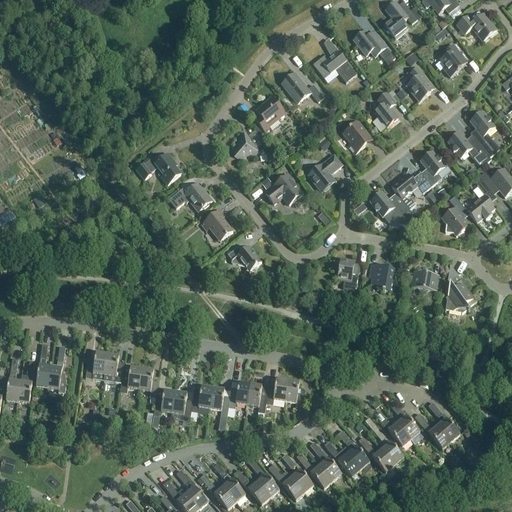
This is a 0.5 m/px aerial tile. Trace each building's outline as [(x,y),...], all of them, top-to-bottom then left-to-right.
[(422,5),(426,10),(428,10),(431,7),(439,17),(445,12),(448,16),(460,8),(453,0),(445,0),(444,0),(425,0),(426,0),(423,2),(422,5)] [(384,28),(395,41),(408,31),(403,24),(407,21),(412,27),(418,22),(411,13),(406,17),(395,4),(385,12),(392,22),(384,28)] [(416,9),(411,13),(418,22),(423,18),(416,9)] [(464,37),(473,30),(483,43),(496,33),(483,17),(474,25),(468,18),(457,28),(464,37)] [(444,22),(438,27),(442,32),(448,27),(444,22)] [(433,30),(426,35),(430,40),(437,35),(433,30)] [(354,43),(366,58),(371,54),(375,60),(379,56),(388,67),(395,61),(374,35),(370,39),(365,34),(354,43)] [(446,57),(440,62),(445,69),(443,71),(450,80),(459,73),(458,72),(467,65),(453,47),(444,54),(446,57)] [(332,59),(331,59),(328,62),(324,58),(313,67),(324,81),(335,73),(346,86),(357,77),(335,50),(329,54),(332,59)] [(405,61),(409,66),(417,60),(413,55),(405,61)] [(409,77),(414,83),(407,89),(419,105),(435,92),(418,70),(409,77)] [(281,87),(297,107),(311,96),(318,105),(324,101),(313,87),(308,92),(295,76),(281,87)] [(511,79),(503,87),(508,92),(511,89),(511,79)] [(408,98),(402,91),(396,96),(401,103),(408,98)] [(382,108),(374,114),(387,130),(398,121),(390,111),(396,106),(387,96),(378,103),(382,108)] [(260,119),(256,123),(265,135),(270,131),(272,134),(282,126),(279,123),(287,117),(272,99),(264,105),(266,107),(263,110),(263,109),(256,114),(260,119)] [(329,106),(334,112),(338,109),(333,103),(329,106)] [(282,109),(287,114),(290,111),(285,106),(282,109)] [(37,109),(33,111),(38,118),(42,116),(37,109)] [(482,114),(470,124),(479,135),(473,139),(474,141),(490,161),(497,155),(494,151),(497,149),(487,136),(495,130),(490,124),(491,122),(488,121),(482,114)] [(343,136),(351,146),(348,148),(354,157),(365,148),(364,146),(366,144),(365,142),(370,138),(358,124),(343,136)] [(490,161),(474,141),(469,146),(460,135),(448,145),(453,151),(454,155),(456,155),(461,161),(469,155),(479,168),(481,166),(484,169),(492,163),(490,161)] [(233,152),(242,162),(267,158),(259,148),(259,147),(264,143),(259,138),(254,142),(251,138),(238,140),(233,152)] [(323,154),(331,147),(326,141),(321,145),(324,148),(321,151),(323,154)] [(429,174),(423,179),(432,190),(442,181),(438,176),(446,170),(441,164),(441,162),(438,160),(432,154),(420,163),(429,174)] [(175,169),(177,168),(168,157),(157,165),(153,159),(136,172),(145,182),(151,177),(150,176),(158,170),(164,178),(161,180),(168,187),(181,177),(175,169)] [(308,178),(322,195),(335,184),(330,178),(342,168),(334,158),(322,168),(322,167),(308,178)] [(491,182),(505,200),(509,197),(511,197),(511,181),(504,171),(491,182)] [(84,172),(77,177),(80,182),(87,177),(84,172)] [(472,178),(468,174),(463,178),(467,182),(472,178)] [(392,190),(397,196),(401,202),(408,196),(412,196),(412,194),(417,189),(423,196),(432,190),(423,179),(420,175),(412,182),(408,176),(392,190)] [(479,179),(483,184),(483,185),(489,180),(485,175),(479,179)] [(265,196),(274,207),(280,202),(280,200),(283,200),(289,208),(296,202),(302,197),(293,185),(294,184),(288,177),(273,188),(274,189),(265,196)] [(261,185),(266,191),(272,186),(268,180),(261,185)] [(487,189),(483,185),(483,184),(477,188),(481,194),(487,189)] [(169,202),(176,211),(185,204),(187,206),(189,203),(198,214),(212,203),(206,196),(205,197),(197,187),(185,197),(181,192),(169,202)] [(437,196),(441,201),(447,196),(443,191),(437,196)] [(401,202),(397,196),(389,202),(382,194),(370,204),(375,211),(376,214),(378,214),(383,220),(389,226),(399,228),(399,227),(411,229),(413,216),(401,202)] [(34,202),(39,210),(44,207),(39,198),(34,202)] [(484,198),(466,212),(470,217),(477,226),(484,220),(486,223),(492,218),(490,215),(495,211),(484,198)] [(470,217),(466,212),(455,199),(449,203),(455,210),(442,221),(446,227),(445,235),(454,236),(456,239),(470,228),(464,222),(470,217)] [(363,203),(354,211),(358,216),(368,208),(363,203)] [(202,227),(207,233),(210,231),(220,245),(233,235),(222,221),(225,219),(220,212),(202,227)] [(231,266),(256,272),(257,269),(262,265),(249,249),(245,252),(241,247),(228,257),(232,262),(231,266)] [(344,288),(346,292),(355,293),(358,277),(352,276),(354,264),(341,262),(338,281),(346,283),(345,287),(344,288)] [(392,284),(394,271),(372,267),(370,281),(373,281),(372,287),(382,289),(381,293),(393,295),(395,284),(392,284)] [(410,280),(412,283),(411,290),(418,291),(423,298),(429,293),(436,294),(439,278),(423,276),(421,273),(418,275),(414,274),(413,278),(410,280)] [(448,299),(446,300),(447,303),(445,312),(453,314),(457,311),(459,312),(462,316),(466,313),(470,314),(468,310),(477,304),(461,282),(452,288),(450,285),(448,298),(448,299)] [(36,389),(48,390),(51,369),(45,369),(46,363),(48,348),(42,347),(36,389)] [(66,388),(65,377),(62,375),(65,351),(60,350),(57,365),(58,365),(57,370),(51,369),(48,390),(58,392),(58,395),(65,396),(66,388)] [(85,380),(104,383),(108,357),(96,355),(95,361),(88,360),(85,380)] [(104,383),(121,386),(122,386),(123,375),(125,366),(118,365),(119,358),(108,357),(104,383)] [(6,403),(18,405),(21,384),(15,383),(18,362),(12,361),(6,403)] [(21,384),(18,405),(29,407),(32,385),(35,365),(30,364),(27,378),(22,377),(21,384)] [(128,391),(139,392),(142,371),(131,369),(130,376),(123,375),(122,386),(121,386),(120,395),(127,396),(128,391)] [(150,399),(156,400),(157,398),(159,380),(153,379),(154,373),(142,371),(139,392),(150,394),(150,399)] [(269,386),(267,396),(268,396),(266,407),(273,408),(273,402),(285,404),(288,383),(276,381),(275,387),(269,386)] [(299,385),(288,383),(285,404),(296,406),(295,411),(302,412),(305,392),(303,388),(299,387),(299,385)] [(231,390),(230,399),(230,400),(228,411),(229,411),(235,412),(236,406),(247,408),(250,387),(239,385),(238,391),(231,390)] [(262,389),(250,387),(247,408),(259,410),(258,415),(265,416),(266,407),(268,396),(267,396),(261,395),(262,389)] [(199,410),(210,412),(213,391),(201,389),(201,395),(194,394),(192,403),(193,403),(190,423),(196,424),(197,415),(198,416),(199,410)] [(228,411),(230,400),(230,399),(224,399),(225,392),(213,391),(210,412),(221,414),(220,419),(221,419),(227,420),(229,411),(228,411)] [(161,414),(173,416),(175,395),(164,393),(163,399),(157,398),(156,400),(154,418),(160,419),(161,414)] [(190,424),(190,423),(193,403),(192,403),(186,402),(187,396),(175,395),(173,416),(184,418),(183,423),(190,424)] [(402,422),(397,426),(411,443),(415,447),(423,440),(420,435),(393,403),(388,406),(402,422)] [(442,425),(437,429),(451,445),(460,438),(433,405),(428,409),(442,425)] [(411,443),(397,426),(393,430),(379,414),(375,418),(402,450),(411,443)] [(451,445),(437,429),(433,433),(419,416),(415,420),(442,453),(451,445)] [(386,448),(381,452),(395,468),(404,461),(369,420),(365,424),(386,448)] [(61,440),(62,432),(54,431),(53,439),(61,440)] [(348,448),(343,452),(361,473),(370,465),(342,433),(338,437),(348,448)] [(395,468),(381,452),(377,456),(363,440),(359,443),(386,476),(395,468)] [(361,473),(343,452),(339,455),(329,444),(325,448),(352,480),(361,473)] [(324,465),(319,468),(333,485),(342,477),(314,445),(310,449),(324,465)] [(296,468),(286,456),(282,460),(292,472),(296,468)] [(333,485),(319,468),(315,472),(301,456),(296,460),(324,492),(333,485)] [(261,481),(257,485),(271,501),(279,493),(252,461),(248,465),(261,481)] [(213,470),(223,481),(224,481),(228,477),(218,466),(213,470)] [(305,496),(291,480),(286,474),(282,478),(273,468),(268,471),(282,488),(296,504),(305,496)] [(257,485),(255,482),(250,486),(239,472),(234,476),(248,492),(262,508),(271,501),(257,485)] [(314,489),(300,472),(291,480),(305,496),(314,489)] [(190,493),(186,497),(198,511),(200,511),(208,505),(181,473),(176,477),(190,493)] [(229,511),(237,506),(223,489),(218,493),(205,477),(200,481),(204,485),(226,511),(229,511)] [(227,485),(223,489),(237,506),(245,498),(228,477),(224,481),(227,485)] [(198,511),(186,497),(182,492),(177,495),(168,484),(163,488),(183,511),(198,511)] [(373,501),(368,496),(363,500),(368,505),(373,501)] [(176,511),(165,498),(160,502),(168,511),(176,511)] [(130,511),(137,511),(130,503),(126,507),(130,511)]
